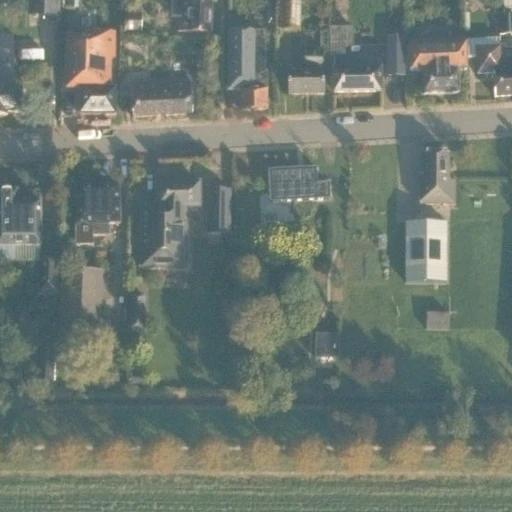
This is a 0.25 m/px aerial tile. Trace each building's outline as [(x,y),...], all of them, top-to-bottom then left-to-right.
[(37,0),(37,13),(59,13),(59,0),(37,0)] [(280,0),(279,31),(301,31),(301,0),(280,0)] [(212,2),(179,1),(172,1),(171,18),(174,21),(174,33),(211,34),(212,2)] [(125,33),(142,33),(142,15),(140,15),(140,10),(125,10),(125,33)] [(511,35),(511,17),(499,18),(500,36),(511,35)] [(241,112),(268,111),(268,73),(265,73),(265,32),(229,32),(229,91),(240,91),(241,112)] [(67,89),(80,90),(80,115),(115,115),(115,90),(110,90),(111,69),(114,69),(115,33),(68,33),(67,89)] [(387,38),(387,78),(405,78),(405,38),(387,38)] [(458,71),(466,70),(465,41),(410,43),(411,73),(423,72),(424,95),(459,93),(458,71)] [(6,115),(21,114),(21,90),(14,90),(13,45),(0,45),(0,119),(7,119),(6,115)] [(511,47),(500,48),(501,73),(511,72),(511,47)] [(381,93),(381,69),(381,48),(345,49),(346,58),(333,58),(334,93),(381,93)] [(511,72),(501,73),(500,48),(476,49),(478,75),(493,74),(495,98),(511,97),(511,72)] [(324,67),(324,54),(304,54),(304,68),(311,68),(311,74),(288,74),(288,96),(324,95),(324,73),(318,73),(318,67),(324,67)] [(133,119),(193,116),(191,84),(131,87),(133,119)] [(455,206),(455,182),(449,182),(449,155),(424,155),(424,176),(420,176),(420,206),(455,206)] [(316,169),(269,172),(270,204),(330,200),(329,184),(317,185),(316,169)] [(199,208),(199,185),(157,185),(157,203),(143,203),(142,267),(185,269),(186,208),(199,208)] [(77,189),(78,226),(78,242),(92,242),(92,237),(110,236),(109,225),(120,225),(119,187),(77,189)] [(230,236),(231,191),(208,191),(207,235),(230,236)] [(17,248),(41,248),(41,203),(17,204),(17,193),(0,193),(0,264),(17,264),(17,248)] [(446,284),(446,224),(406,223),(406,284),(446,284)] [(60,255),(38,255),(37,297),(59,297),(60,255)] [(63,271),(61,324),(61,337),(100,338),(102,273),(63,271)] [(341,294),(319,294),(319,316),(341,316),(341,294)] [(145,331),(146,298),(129,298),(128,330),(145,331)] [(450,315),(427,314),(426,332),(449,333),(450,315)] [(56,382),(57,341),(41,341),(41,382),(56,382)]
